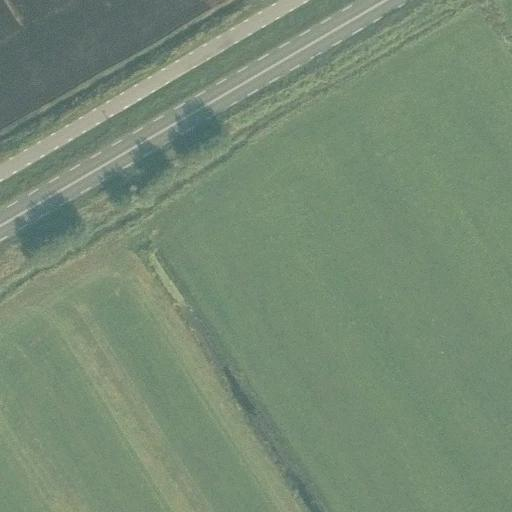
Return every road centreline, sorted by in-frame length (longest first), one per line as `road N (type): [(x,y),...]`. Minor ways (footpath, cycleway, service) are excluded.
road 1 (primary): [(0,226),(385,0)]
road 2 (unclassified): [(0,175),(296,0)]
